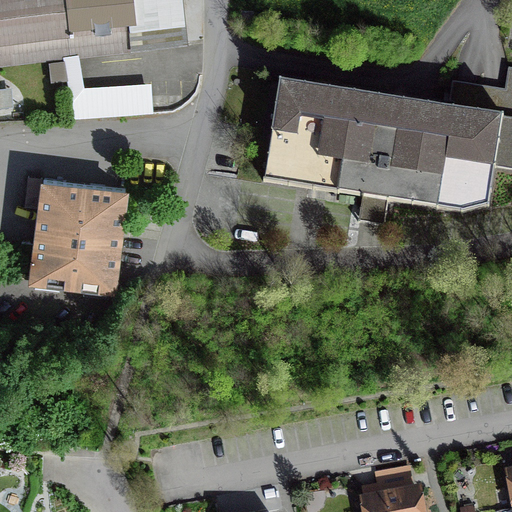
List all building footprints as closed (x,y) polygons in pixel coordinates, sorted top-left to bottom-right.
[(0,0),(0,66),(190,46),(184,0),(0,0)] [(504,120),(280,78),(262,182),(364,197),(464,212),(492,206),(499,170),(504,120)] [(511,120),(504,120),(499,170),(511,171),(511,120)] [(130,177),(41,167),(28,274),(117,285),(130,177)] [(511,511),(511,463),(501,466),(507,511),(511,511)] [(422,480),(355,492),(358,511),(427,511),(425,500),(422,480)]
